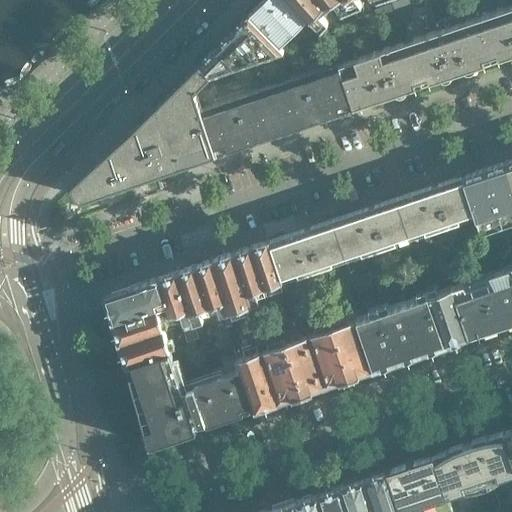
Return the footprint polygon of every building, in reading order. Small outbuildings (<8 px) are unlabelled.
[(308,16),(292,0),(262,0),(249,13),(279,44),(284,39),(308,16)] [(323,0),(292,0),(308,16),(318,26),(325,18),(316,8),(323,0)] [(350,5),(346,0),(334,0),(341,9),(350,5)] [(418,84),(511,52),(511,3),(462,21),(459,13),(434,21),(437,29),(339,62),(353,105),(396,91),(418,83),(418,84)] [(279,44),(249,13),(248,14),(234,28),(233,28),(260,56),(283,48),(279,44)] [(260,56),(233,28),(233,29),(220,41),(219,40),(217,42),(218,43),(238,63),(260,56)] [(290,45),(284,39),(279,44),(283,48),(290,45)] [(238,63),(218,43),(217,44),(200,61),(211,72),(210,72),(210,73),(238,63)] [(353,105),(339,62),(338,60),(270,83),(285,128),(287,129),(288,129),(290,128),(291,128),(293,127),(294,125),(313,118),(314,119),(316,119),(318,119),(319,119),(321,118),(322,117),(323,116),(324,115),(342,109),(344,110),(346,109),(348,109),(349,108),(351,107),(352,106),(353,105)] [(216,152),(201,106),(195,89),(210,73),(210,72),(211,72),(200,61),(172,88),(172,89),(188,137),(168,144),(175,165),(216,152)] [(285,128),(270,83),(201,106),(216,152),(217,151),(219,151),(220,151),(222,151),(223,151),(224,150),(226,149),(227,148),(227,147),(245,141),(245,142),(247,142),(249,142),(251,142),(253,141),(254,140),(256,138),(275,131),(276,132),(277,132),(278,132),(280,132),(282,131),(283,130),(284,129),(284,128),(285,128)] [(188,137),(172,89),(172,88),(130,129),(124,135),(131,156),(150,150),(157,171),(175,165),(168,144),(188,137)] [(157,171),(150,150),(131,156),(124,135),(75,181),(74,182),(74,184),(75,189),(76,190),(76,193),(77,194),(78,195),(78,196),(79,196),(83,196),(119,184),(157,171)] [(511,230),(511,157),(463,174),(476,214),(485,240),(511,230)] [(476,214),(463,174),(420,188),(397,195),(411,236),(436,227),(440,239),(455,234),(451,222),(476,214)] [(411,236),(397,195),(375,203),(356,210),(355,209),(354,210),(334,217),(333,217),(347,257),(371,249),(375,261),(390,256),(386,244),(411,236)] [(347,257),(333,217),(268,239),(282,279),(306,271),(310,282),(326,277),(322,265),(347,257)] [(282,279),(268,239),(250,245),(264,285),(282,279)] [(264,285),(250,245),(233,250),(251,302),(259,300),(255,288),(264,285)] [(251,302),(233,250),(212,258),(230,309),(235,325),(252,319),(256,317),(251,302)] [(468,333),(451,283),(442,253),(418,261),(428,293),(445,343),(448,342),(448,341),(468,333)] [(230,309),(212,258),(194,264),(208,304),(217,301),(221,312),(230,309)] [(511,262),(451,283),(468,333),(482,329),(486,328),(502,322),(511,318),(511,262)] [(208,304),(194,264),(177,270),(195,321),(204,318),(200,307),(208,304)] [(195,321),(177,270),(156,276),(165,302),(180,343),(200,336),(195,321)] [(163,327),(156,305),(165,302),(156,276),(111,292),(107,299),(108,301),(107,301),(107,302),(108,302),(109,307),(109,308),(110,308),(111,312),(111,313),(111,314),(112,314),(113,319),(116,328),(120,341),(163,327)] [(445,343),(428,293),(404,301),(421,350),(442,343),(443,344),(445,343)] [(302,312),(298,301),(275,309),(279,320),(302,312)] [(421,350),(404,301),(356,317),(356,318),(372,366),(393,359),(394,361),(399,359),(398,357),(421,350)] [(372,366),(356,318),(356,317),(356,315),(332,323),(349,374),(372,366)] [(279,398),(261,347),(252,319),(235,325),(226,327),(241,369),(254,407),(279,398)] [(349,374),(332,323),(308,331),(325,382),(349,374)] [(170,347),(167,338),(163,327),(120,341),(126,361),(170,347)] [(325,382),(308,331),(286,339),(303,390),(325,382)] [(303,390),(286,339),(261,347),(279,398),(303,390)] [(254,407),(241,369),(186,388),(171,346),(170,347),(126,361),(127,364),(128,364),(150,443),(196,427),(194,421),(205,418),(207,422),(252,407),(254,407)] [(511,425),(503,428),(511,455),(511,425)] [(511,480),(511,455),(503,428),(432,453),(448,501),(511,480)] [(413,511),(448,501),(432,453),(386,468),(401,511),(413,511)] [(401,511),(386,468),(364,475),(376,511),(401,511)] [(376,511),(364,475),(340,482),(341,483),(350,511),(376,511)] [(350,511),(341,483),(318,491),(325,511),(350,511)] [(325,511),(318,491),(295,498),(300,511),(325,511)] [(300,511),(295,498),(272,505),(273,506),(274,511),(300,511)]
